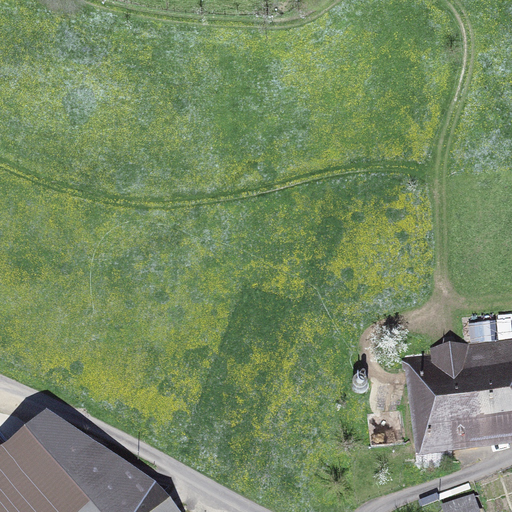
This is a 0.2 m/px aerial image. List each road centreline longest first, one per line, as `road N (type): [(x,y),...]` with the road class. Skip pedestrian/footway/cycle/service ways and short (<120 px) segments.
road 1 (track): [(453,0),(470,53),(442,156),(444,285),(432,302),(375,327),(369,338),(376,370),(400,382)]
road 2 (track): [(258,511),(0,381)]
road 3 (track): [(94,0),(249,24),(298,20),(333,0)]
road 4 (track): [(371,511),(511,458)]
